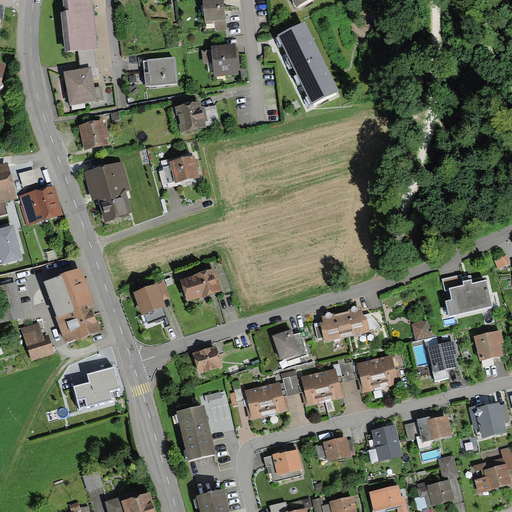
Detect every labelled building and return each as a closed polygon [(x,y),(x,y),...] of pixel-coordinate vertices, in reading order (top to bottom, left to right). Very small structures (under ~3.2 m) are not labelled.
[(96,66),(88,0),(64,0),(67,19),(62,19),(66,55),(78,54),(79,68),(96,66)] [(223,32),(220,1),(202,3),(204,24),(214,23),(215,32),(223,32)] [(312,104),(339,90),(304,21),(277,34),(312,104)] [(215,79),(234,77),(232,48),(212,50),(215,79)] [(175,86),(173,62),(144,64),(146,88),(175,86)] [(65,78),(70,106),(93,102),(88,73),(65,78)] [(178,111),(183,134),(203,129),(198,106),(178,111)] [(214,108),(206,109),(209,125),(217,123),(214,108)] [(84,151),(104,147),(99,125),(79,129),(84,151)] [(161,169),(166,189),(197,181),(192,162),(161,169)] [(90,176),(103,224),(129,218),(116,169),(90,176)] [(0,202),(14,199),(9,177),(0,178),(0,202)] [(54,185),(19,196),(22,205),(20,206),(27,226),(63,214),(54,185)] [(13,223),(0,226),(0,257),(3,266),(24,260),(13,223)] [(213,272),(181,283),(188,303),(220,292),(213,272)] [(66,344),(100,332),(79,273),(45,285),(66,344)] [(484,284),(451,293),(457,315),(490,307),(484,284)] [(15,286),(0,289),(0,323),(23,319),(15,286)] [(156,288),(136,296),(143,315),(164,307),(156,288)] [(365,311),(319,323),(324,346),(371,334),(365,311)] [(427,322),(409,326),(413,343),(431,338),(427,322)] [(38,326),(23,330),(32,361),(53,354),(51,347),(45,349),(38,326)] [(301,331),(272,339),(278,362),(307,354),(301,331)] [(499,334),(476,339),(481,359),(504,354),(499,334)] [(453,346),(429,353),(435,376),(460,369),(453,346)] [(214,349),(191,357),(199,380),(222,371),(214,349)] [(393,355),(357,363),(364,393),(399,385),(393,355)] [(116,368),(87,374),(92,396),(121,389),(116,368)] [(335,372),(298,381),(305,410),(342,401),(335,372)] [(280,385),(242,395),(249,424),(287,415),(280,385)] [(503,405),(476,411),(482,437),(509,430),(503,405)] [(203,409),(178,415),(189,460),(214,454),(203,409)] [(447,418),(420,425),(424,442),(451,436),(447,418)] [(394,428),(373,433),(377,449),(398,445),(394,428)] [(349,439),(320,446),(324,463),(353,456),(349,439)] [(296,452),(271,458),(276,481),(301,476),(296,452)] [(446,484),(420,490),(424,508),(462,499),(452,459),(440,462),(446,484)] [(487,479),(475,482),(479,493),(511,484),(505,466),(485,472),(487,479)] [(398,487),(372,494),(376,511),(377,511),(402,506),(398,487)] [(145,511),(138,488),(111,497),(115,511),(145,511)] [(226,511),(222,493),(199,499),(202,511),(226,511)] [(355,511),(352,499),(331,504),(332,511),(355,511)]
